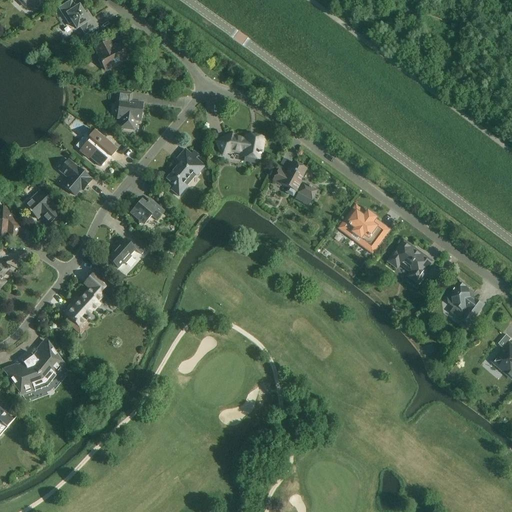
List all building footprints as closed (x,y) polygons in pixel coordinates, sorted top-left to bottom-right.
[(17,0),(25,7),(30,2),(37,9),(46,0),(17,0)] [(79,7),(76,9),(71,1),(59,9),(69,24),(72,22),(77,30),(80,27),(85,35),(97,27),(87,12),(84,14),(79,7)] [(120,45),(112,49),(108,42),(96,48),(99,55),(97,57),(105,71),(127,59),(120,45)] [(133,121),(140,122),(142,104),(130,102),(131,94),(118,93),(117,103),(119,103),(117,119),(121,119),(120,129),(132,130),(133,121)] [(69,122),(80,128),(86,117),(75,111),(69,122)] [(111,158),(117,151),(94,131),(89,138),(85,135),(75,147),(80,151),(79,152),(88,159),(89,158),(101,167),(110,157),(111,158)] [(246,136),(245,140),(233,137),(232,135),(216,142),(222,155),(230,152),(243,154),(242,157),(260,160),(264,139),(246,136)] [(192,174),(196,177),(205,167),(185,150),(176,160),(180,163),(166,180),(174,186),(170,190),(179,197),(187,187),(183,184),(192,174)] [(90,179),(77,168),(77,169),(68,161),(59,171),(68,179),(62,186),(75,196),(81,189),(83,191),(92,181),(89,179),(90,179)] [(307,170),(292,163),(286,173),(278,170),(272,182),(280,185),(282,185),(287,188),(286,193),(293,197),(295,192),(311,201),(317,189),(301,181),(307,170)] [(40,216),(49,225),(60,214),(52,206),(53,204),(41,191),(25,206),(37,220),(40,216)] [(157,220),(163,212),(149,200),(145,204),(141,201),(130,213),(144,225),(152,216),(157,220)] [(367,215),(356,207),(340,229),(346,234),(350,236),(349,236),(351,237),(359,242),(358,243),(368,250),(371,246),(375,250),(389,231),(387,230),(386,230),(379,225),(380,224),(375,221),(377,219),(369,213),(367,215)] [(16,233),(21,229),(3,208),(0,209),(0,235),(1,236),(11,227),(16,233)] [(138,241),(132,247),(124,240),(107,259),(118,269),(124,262),(126,264),(131,258),(129,256),(135,250),(141,255),(147,249),(138,241)] [(409,277),(417,283),(432,263),(404,242),(389,262),(397,268),(400,264),(412,273),(409,277)] [(0,288),(4,284),(1,281),(2,280),(2,279),(1,278),(8,269),(0,261),(0,288)] [(103,297),(100,294),(108,286),(94,273),(84,284),(90,290),(87,293),(86,293),(73,307),(71,305),(63,313),(68,318),(65,321),(71,327),(74,323),(79,327),(85,321),(87,321),(90,323),(93,324),(96,324),(98,322),(98,319),(96,317),(93,314),(94,314),(92,313),(99,305),(97,303),(103,297)] [(476,301),(475,302),(471,299),(471,298),(471,293),(468,291),(469,290),(460,283),(450,297),(450,302),(455,306),(450,313),(461,321),(460,322),(467,328),(483,306),(476,301)] [(504,373),(511,380),(511,379),(511,347),(507,344),(511,339),(506,335),(498,345),(505,350),(494,363),(505,372),(504,373)] [(45,384),(62,363),(47,343),(37,350),(39,352),(33,357),(31,354),(21,361),(23,364),(17,368),(15,366),(5,373),(20,393),(45,384)] [(1,411),(1,412),(0,410),(0,433),(5,428),(7,429),(13,422),(6,416),(7,415),(1,411)]
